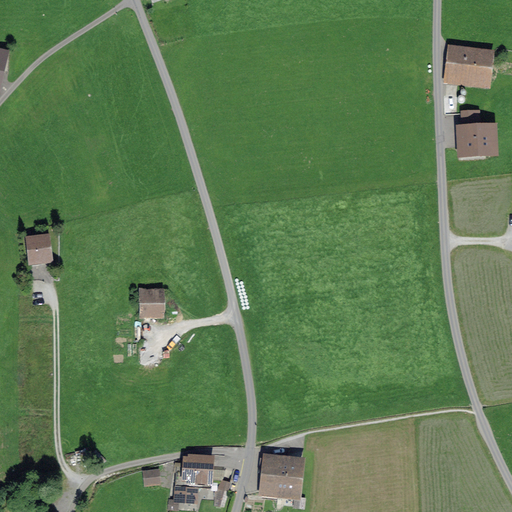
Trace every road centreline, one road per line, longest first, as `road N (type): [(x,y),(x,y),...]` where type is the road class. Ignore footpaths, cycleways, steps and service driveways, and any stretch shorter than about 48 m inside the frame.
road 1 (tertiary): [(236,511),(250,457),(247,366),(191,152),(136,0)]
road 2 (tertiary): [(438,0),(447,283),(479,413),(511,485)]
